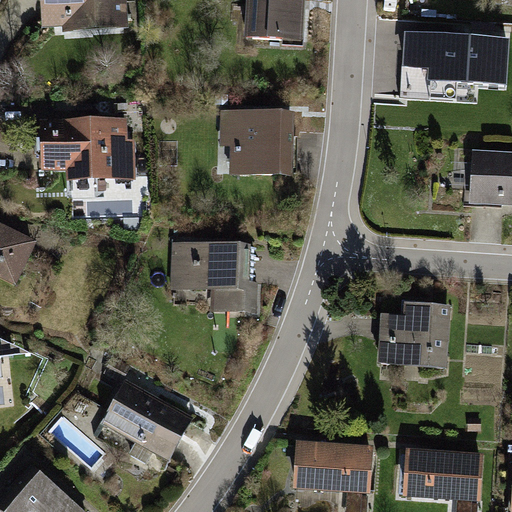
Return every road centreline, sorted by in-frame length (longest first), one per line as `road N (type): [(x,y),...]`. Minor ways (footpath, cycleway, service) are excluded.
road 1 (residential): [(193,511),(251,441),(325,256)]
road 2 (residential): [(325,256),(353,0)]
road 3 (residential): [(325,256),(511,269)]
